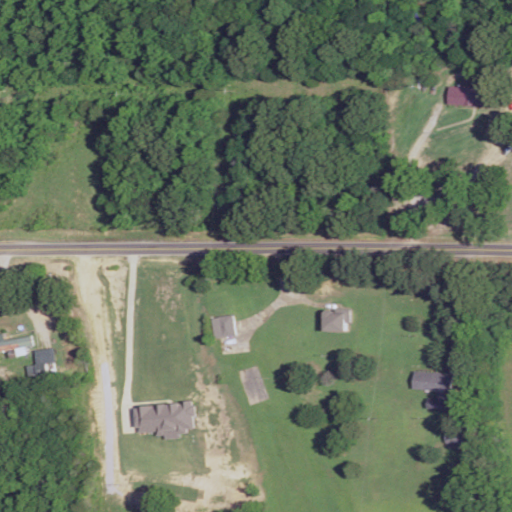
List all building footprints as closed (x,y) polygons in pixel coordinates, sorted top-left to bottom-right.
[(449,103),(492,104),(492,86),(450,85),(449,103)] [(326,329),(350,329),(350,308),(327,307),(326,329)] [(212,316),(215,336),(236,333),(233,313),(212,316)] [(32,334),(6,337),(6,331),(0,332),(0,349),(34,345),(32,334)] [(35,348),(38,362),(28,364),(30,376),(48,373),(46,361),(56,359),(54,345),(35,348)] [(415,387),(438,388),(438,396),(429,396),(428,406),(452,407),(454,371),(415,369),(415,387)] [(137,403),(139,430),(157,430),(157,435),(188,434),(187,427),(196,426),(195,400),(137,403)]
